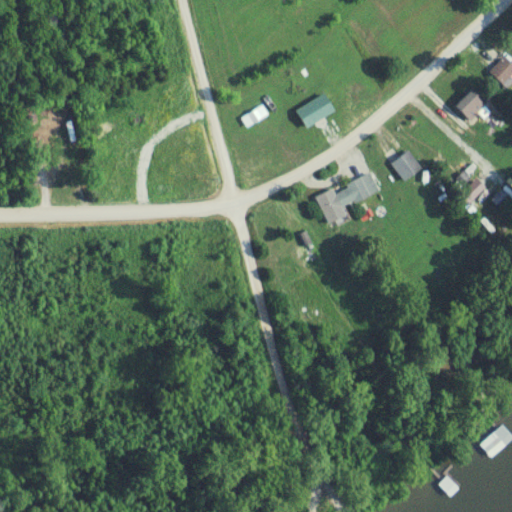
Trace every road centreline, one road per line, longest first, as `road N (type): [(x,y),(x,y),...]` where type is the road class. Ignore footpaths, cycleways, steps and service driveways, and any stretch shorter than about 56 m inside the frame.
road 1 (residential): [(234,203),(355,141),(505,0)]
road 2 (residential): [(306,511),(316,476),(291,423),(234,203)]
road 3 (residential): [(0,214),(234,203)]
road 4 (residential): [(234,203),(183,0)]
road 5 (residential): [(408,93),(484,163),(492,181)]
